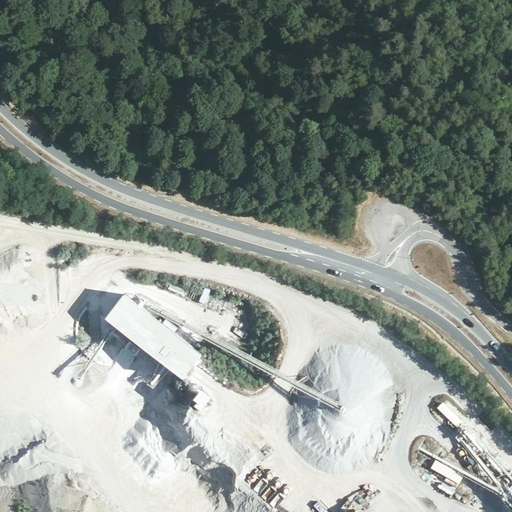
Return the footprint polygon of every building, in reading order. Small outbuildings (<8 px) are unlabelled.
[(205,287),(198,301),(204,304),(211,290),(205,287)] [(120,297),(102,323),(182,379),(200,354),(120,297)] [(198,379),(190,390),(202,398),(209,387),(198,379)] [(432,401),(452,419),(458,413),(437,395),(432,401)] [(435,460),(430,469),(459,485),(464,476),(435,460)] [(442,481),(437,487),(451,497),(456,491),(442,481)]
